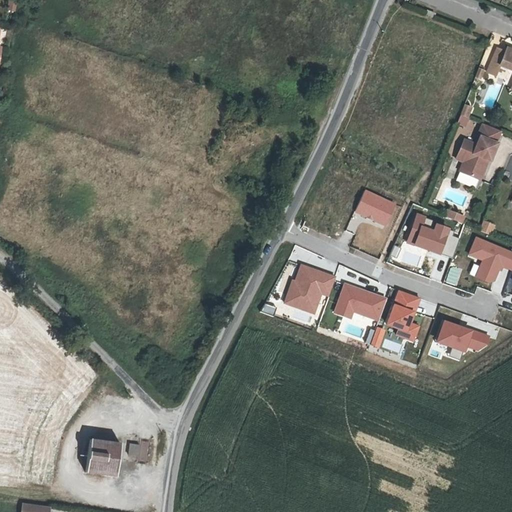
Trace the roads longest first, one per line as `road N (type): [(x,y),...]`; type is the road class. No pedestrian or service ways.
road 1 (tertiary): [(180,433),(330,132),(380,0)]
road 2 (unclassified): [(0,255),(180,433)]
